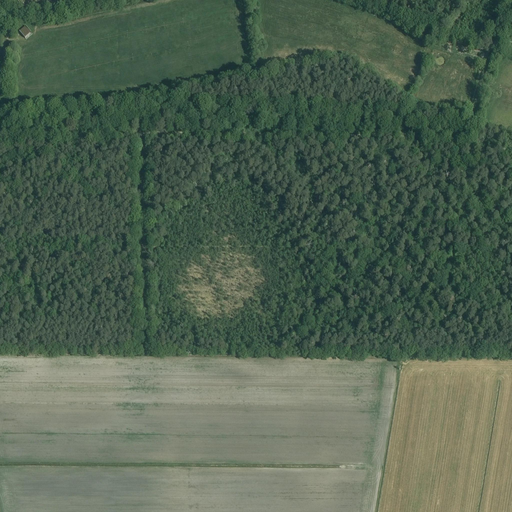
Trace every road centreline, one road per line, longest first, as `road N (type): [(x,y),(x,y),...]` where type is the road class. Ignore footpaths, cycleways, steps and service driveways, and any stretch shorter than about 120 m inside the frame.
road 1 (track): [(467,136),(0,132)]
road 2 (track): [(140,134),(146,356)]
road 3 (track): [(467,136),(489,47),(511,12)]
